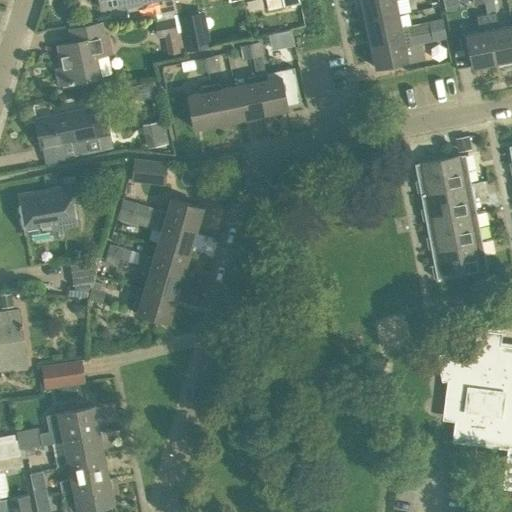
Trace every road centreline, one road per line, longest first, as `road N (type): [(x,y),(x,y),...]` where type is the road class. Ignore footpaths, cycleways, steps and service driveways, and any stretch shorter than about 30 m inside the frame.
road 1 (residential): [(165,511),(258,180),(283,155),(329,145)]
road 2 (residential): [(329,145),(511,106)]
